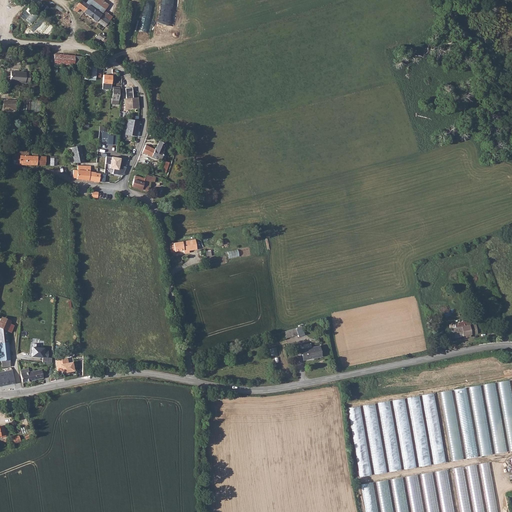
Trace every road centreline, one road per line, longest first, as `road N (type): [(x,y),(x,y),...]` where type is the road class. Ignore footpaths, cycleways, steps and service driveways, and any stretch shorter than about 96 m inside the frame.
road 1 (unclassified): [(188,381),(263,389),(511,346)]
road 2 (residential): [(0,42),(84,49),(138,88),(143,126),(122,190)]
road 3 (residential): [(188,381),(159,222),(122,190)]
road 4 (residential): [(0,395),(115,374),(188,381)]
